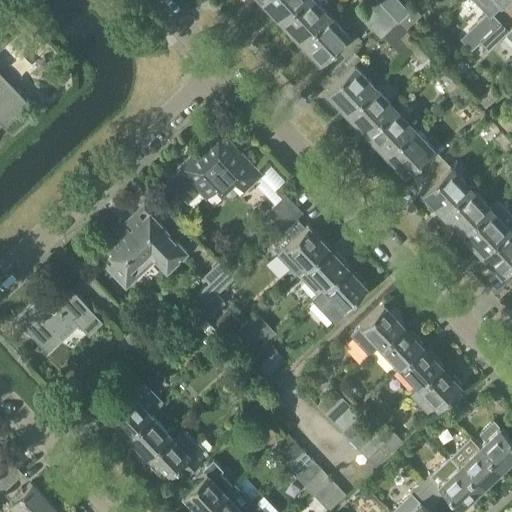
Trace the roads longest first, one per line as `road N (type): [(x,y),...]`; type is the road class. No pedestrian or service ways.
road 1 (residential): [(511,373),(218,68)]
road 2 (residential): [(0,276),(218,68)]
road 3 (residential): [(111,511),(0,393)]
